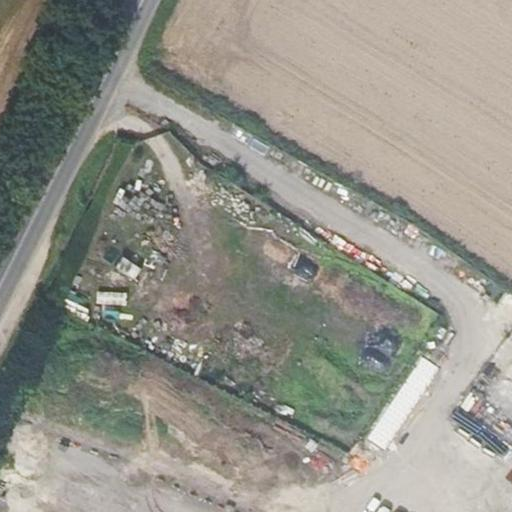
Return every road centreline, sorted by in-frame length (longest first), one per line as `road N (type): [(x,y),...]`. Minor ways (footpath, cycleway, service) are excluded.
road 1 (track): [(109,73),(476,315),(480,338),(329,511)]
road 2 (tertiary): [(0,290),(144,0)]
